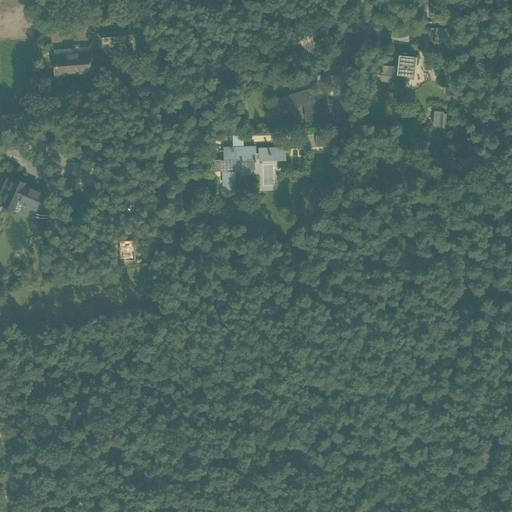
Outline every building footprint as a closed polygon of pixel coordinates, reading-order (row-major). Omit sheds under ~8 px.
[(110,18),(111,31),(97,32),(98,47),(129,45),(128,35),(129,35),(129,30),(125,30),(124,17),(110,18)] [(424,42),(446,45),(448,29),(426,26),(424,42)] [(54,54),(56,75),(91,72),(90,51),(54,54)] [(381,81),(397,83),(398,75),(413,76),(415,57),(400,56),(399,67),(382,65),(381,81)] [(344,70),(341,60),(327,65),(330,75),(344,70)] [(312,101),(314,100),(311,89),(277,99),(280,110),(302,104),(304,109),(304,121),(345,119),(345,104),(329,105),(329,104),(328,104),(328,103),(317,104),(318,108),(314,109),(312,101)] [(434,112),(433,127),(441,127),(442,112),(434,112)] [(316,136),(316,147),(328,146),(327,136),(316,136)] [(224,173),(225,185),(226,185),(226,190),(233,190),(233,185),(237,185),(237,183),(235,183),(235,173),(235,171),(248,170),(248,161),(255,161),(255,162),(257,162),(257,161),(286,160),(286,149),(260,149),(261,154),(257,154),(256,147),(234,148),(234,147),(232,147),(233,151),(220,151),(220,152),(225,152),(226,159),(229,159),(229,160),(216,161),(216,171),(229,171),(229,173),(224,173)] [(90,188),(96,172),(89,170),(85,180),(76,176),(73,182),(75,183),(73,188),(82,192),(83,193),(85,194),(86,194),(88,194),(90,192),(90,191),(90,190),(90,188)] [(29,190),(25,188),(26,186),(12,179),(9,187),(4,185),(0,194),(0,202),(3,204),(4,202),(6,203),(5,205),(14,209),(17,202),(25,205),(24,207),(36,212),(41,201),(36,199),(39,191),(30,187),(29,190)] [(135,241),(119,241),(119,261),(135,261),(135,241)]
